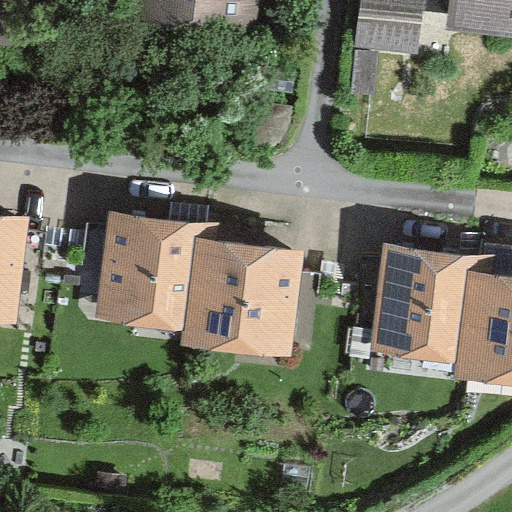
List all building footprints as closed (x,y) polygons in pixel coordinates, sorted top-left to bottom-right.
[(146,0),(146,3),(242,14),(243,0),(146,0)] [(367,0),(363,34),(411,39),(416,0),(367,0)] [(511,0),(462,0),(461,9),(511,15),(511,0)] [(97,103),(73,86),(62,102),(86,119),(97,103)] [(196,308),(204,239),(206,223),(119,212),(116,235),(86,232),(79,293),(196,308)] [(0,215),(0,299),(36,304),(43,241),(15,238),(17,217),(0,215)] [(204,239),(196,308),(194,321),(312,335),(319,273),(290,269),(292,250),(204,239)] [(471,339),(481,271),(482,256),(392,246),(390,266),(359,263),(354,325),(471,339)] [(511,274),(481,271),(471,339),(470,353),(511,359),(511,274)]
